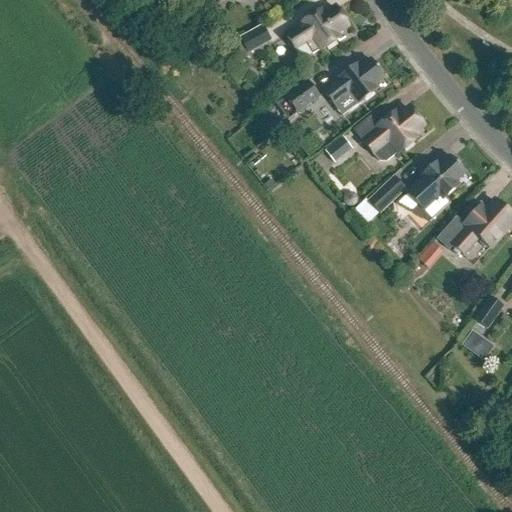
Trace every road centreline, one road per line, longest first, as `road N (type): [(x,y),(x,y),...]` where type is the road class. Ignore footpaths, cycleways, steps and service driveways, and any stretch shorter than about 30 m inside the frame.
road 1 (track): [(29,252),(220,511)]
road 2 (residential): [(511,155),(440,78),(383,0)]
